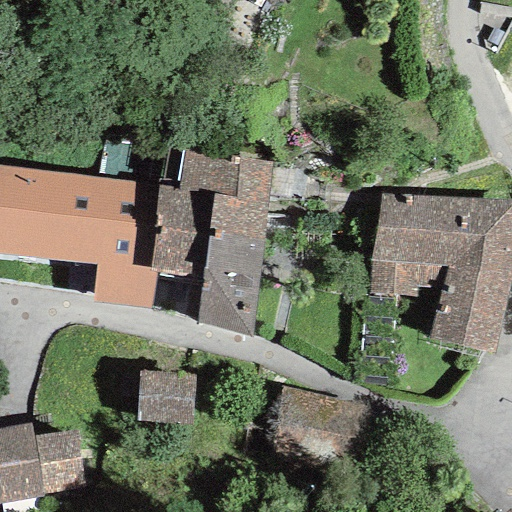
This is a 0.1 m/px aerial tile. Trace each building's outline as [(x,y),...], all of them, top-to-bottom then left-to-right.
[(155,272),(203,279),(209,230),(212,196),(235,198),(241,160),(242,153),(186,149),(178,186),(157,183),(148,271),(155,272)] [(261,238),(271,164),(241,160),(235,198),(212,196),(209,230),(261,238)] [(0,164),(0,254),(95,265),(92,302),(151,309),(155,272),(148,271),(157,183),(0,164)] [(428,339),(493,354),(511,276),(511,259),(511,199),(380,194),(369,262),(368,293),(415,297),(414,287),(440,289),(428,339)] [(203,279),(196,325),(251,338),(261,238),(209,230),(203,279)] [(195,374),(138,371),(135,422),(193,425),(195,374)] [(364,407),(281,387),(274,439),(350,455),(364,407)] [(31,437),(29,424),(0,429),(0,505),(42,498),(41,494),(31,437)] [(41,494),(85,487),(75,429),(31,437),(41,494)]
